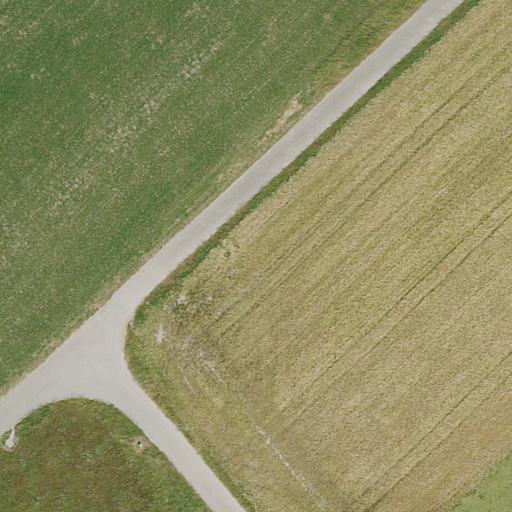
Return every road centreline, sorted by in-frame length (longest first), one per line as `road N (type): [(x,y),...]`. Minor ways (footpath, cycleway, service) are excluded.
road 1 (track): [(445,0),(0,416)]
road 2 (track): [(77,343),(222,511)]
